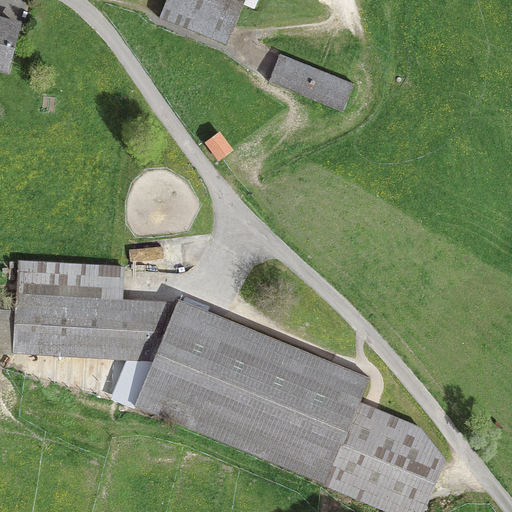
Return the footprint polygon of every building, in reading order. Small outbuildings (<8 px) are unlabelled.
[(164,0),(232,28),(243,0),(164,0)] [(0,68),(3,69),(15,27),(0,22),(0,68)] [(341,111),(351,86),(277,56),(267,81),(341,111)] [(216,135),(206,143),(217,159),(228,151),(216,135)] [(354,409),(366,379),(176,301),(166,326),(118,322),(121,270),(16,264),(11,347),(153,356),(133,406),(323,484),(391,511),(428,511),(448,467),(415,434),(354,409)]
